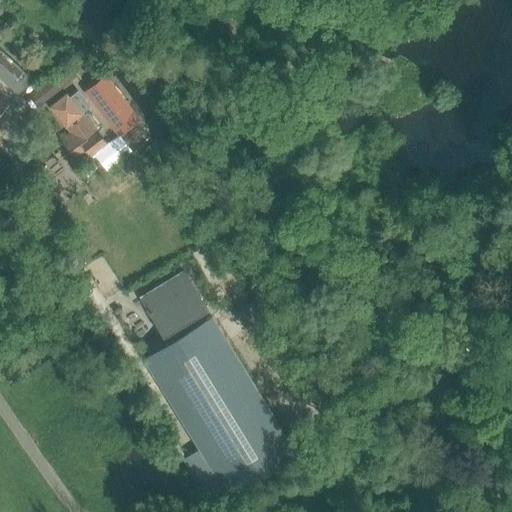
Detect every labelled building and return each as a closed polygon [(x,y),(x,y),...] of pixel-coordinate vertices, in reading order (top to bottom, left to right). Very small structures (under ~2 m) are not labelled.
[(33,80),(0,49),(0,79),(18,96),(33,80)] [(105,76),(86,91),(119,134),(137,120),(105,76)] [(47,81),(30,94),(39,105),(56,92),(47,81)] [(108,144),(83,113),(91,107),(78,91),(70,97),(67,93),(49,106),(66,127),(65,128),(69,133),(60,140),(76,162),(87,154),(90,158),(108,144)] [(0,169),(8,165),(0,150),(0,169)] [(71,238),(84,231),(81,226),(68,233),(71,238)] [(208,309),(184,271),(139,299),(163,337),(208,309)] [(263,321),(249,303),(235,313),(248,332),(263,321)] [(298,455),(212,316),(143,359),(228,498),(298,455)]
